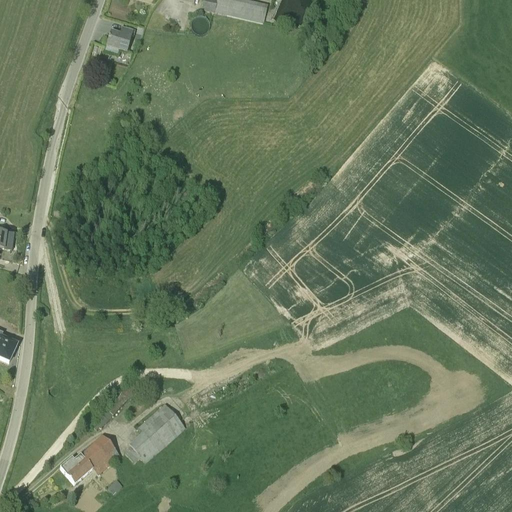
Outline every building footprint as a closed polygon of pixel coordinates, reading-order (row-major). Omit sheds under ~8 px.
[(218,1),(214,0),(203,0),(201,12),(263,26),(267,8),(230,0),(229,4),(218,1)] [(110,34),(106,48),(125,54),(131,32),(121,29),(118,38),(110,34)] [(0,250),(11,252),(13,236),(0,234),(0,250)] [(0,360),(9,365),(17,347),(0,338),(1,337),(0,336),(0,360)] [(145,465),(185,430),(165,407),(137,431),(142,436),(129,447),(130,448),(124,455),(134,465),(140,459),(145,465)] [(92,471),(98,478),(121,458),(102,438),(74,463),(71,460),(59,471),(74,487),(92,471)] [(107,491),(113,497),(122,489),(116,483),(107,491)]
